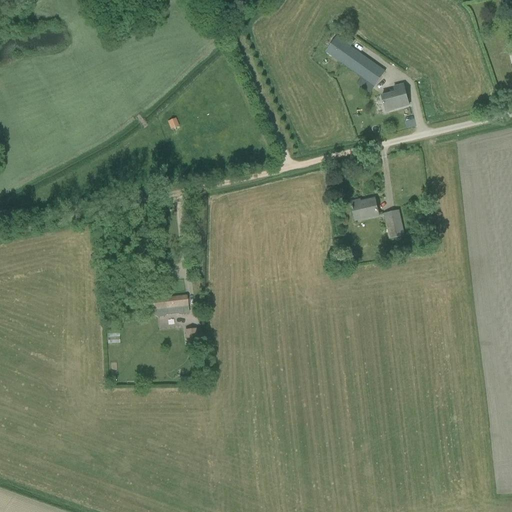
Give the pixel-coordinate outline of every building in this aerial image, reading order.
[(332,42),(325,52),(364,79),(370,84),(374,87),(385,72),(336,37),(332,42)] [(408,106),(403,85),(393,88),(395,93),(381,97),(385,112),(394,110),(393,108),(407,104),(408,106)] [(159,124),(164,132),(171,128),(167,119),(159,124)] [(351,208),(352,210),(354,221),(378,216),(374,199),(366,201),(366,203),(361,204),(360,200),(351,202),(352,204),(351,204),(352,208),(351,208)] [(383,214),(389,239),(404,236),(398,211),(383,214)] [(142,302),(143,314),(152,313),(153,314),(154,316),(157,317),(163,316),(166,315),(176,313),(178,314),(188,313),(187,309),(186,296),(151,301),(152,301),(142,302)] [(184,331),(187,352),(198,350),(195,329),(184,331)] [(107,333),(108,344),(119,343),(119,332),(107,333)] [(199,386),(199,378),(186,378),(186,386),(199,386)]
